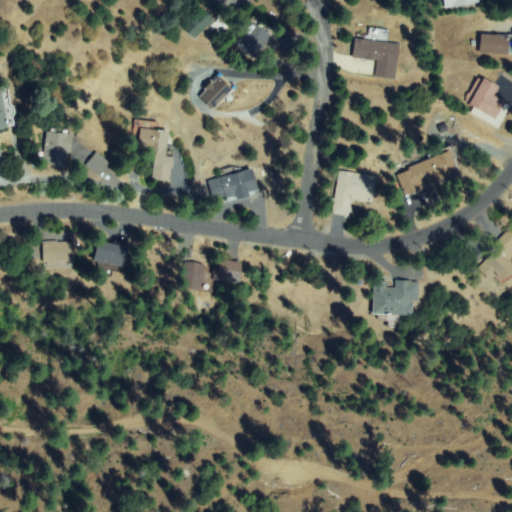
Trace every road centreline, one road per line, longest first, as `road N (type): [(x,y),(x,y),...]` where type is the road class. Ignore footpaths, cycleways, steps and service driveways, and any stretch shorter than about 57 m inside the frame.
road 1 (residential): [(511,170),(444,227),(386,243),(262,235),(100,208),(0,214)]
road 2 (residential): [(262,235),(260,159),(277,0)]
